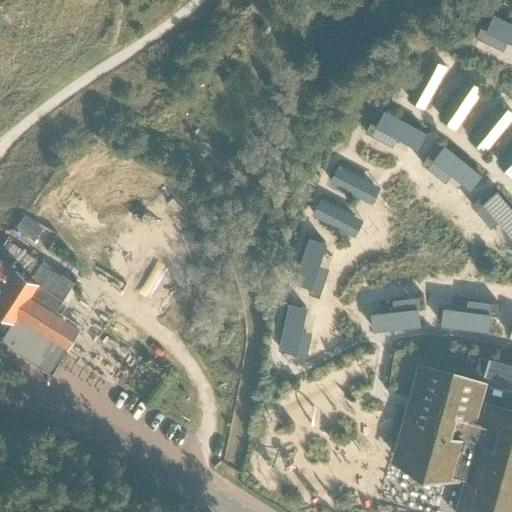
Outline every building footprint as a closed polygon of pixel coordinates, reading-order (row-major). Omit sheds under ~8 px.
[(511,23),(494,14),(486,29),(482,27),(476,38),(503,50),(507,41),(511,43),(511,23)] [(450,62),(434,53),(412,94),(427,103),(450,62)] [(486,85),(470,73),(442,114),(458,125),(486,85)] [(511,117),(511,106),(502,98),(472,135),(487,148),(511,117)] [(430,127),(387,105),(380,120),(375,117),(369,128),(395,142),(399,133),(421,144),(430,127)] [(485,170),(447,141),(437,154),(432,150),(425,159),(448,178),(455,170),(474,185),(485,170)] [(511,148),(501,160),(511,170),(511,148)] [(385,182),(341,159),(332,178),(376,200),(385,182)] [(511,201),(499,187),(488,197),(484,193),(475,201),(493,223),(502,216),(511,228),(511,201)] [(367,216),(324,194),(315,212),(358,234),(367,216)] [(24,216),(18,226),(35,237),(41,227),(24,216)] [(323,260),(330,239),(312,233),(297,277),(314,282),(312,288),(323,292),(332,263),(323,260)] [(0,247),(0,313),(13,321),(1,340),(52,373),(68,348),(81,328),(56,311),(74,282),(41,261),(6,239),(0,247)] [(375,308),(377,326),(424,321),(422,304),(428,304),(427,293),(396,297),(397,305),(375,308)] [(447,302),(445,321),(492,326),(494,310),(500,310),(501,298),(471,295),(470,305),(447,302)] [(291,298),(281,344),(299,348),(297,355),(309,357),(316,327),(306,324),(311,303),(291,298)] [(511,362),(489,356),(483,375),(511,383),(511,362)] [(461,476),(463,477),(470,479),(461,511),(511,511),(511,410),(491,405),(485,424),(479,422),(476,421),(470,419),(477,393),(481,382),(425,365),(413,406),(397,459),(461,476)]
